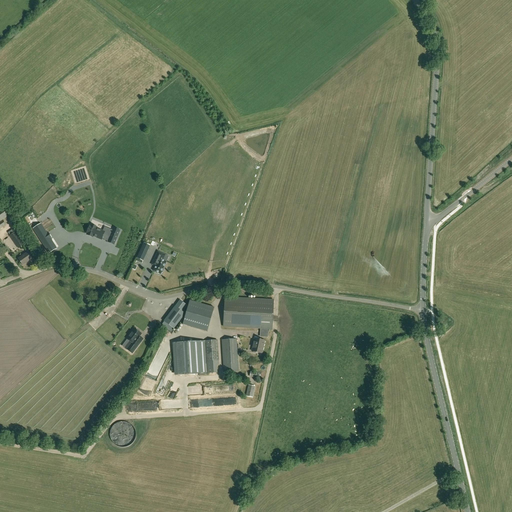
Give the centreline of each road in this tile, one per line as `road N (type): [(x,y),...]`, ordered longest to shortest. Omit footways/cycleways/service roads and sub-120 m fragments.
road 1 (unclassified): [(422,310),(249,282),(157,298),(99,273),(47,267)]
road 2 (tertiary): [(426,221),(436,46),(414,0)]
road 3 (tertiary): [(467,511),(422,310)]
